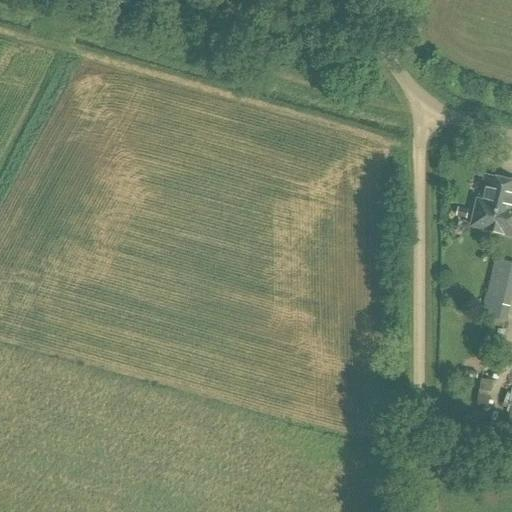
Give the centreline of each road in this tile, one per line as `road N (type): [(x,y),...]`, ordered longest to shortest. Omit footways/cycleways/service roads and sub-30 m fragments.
road 1 (unclassified): [(416,105),(420,511)]
road 2 (unclassified): [(416,105),(349,0)]
